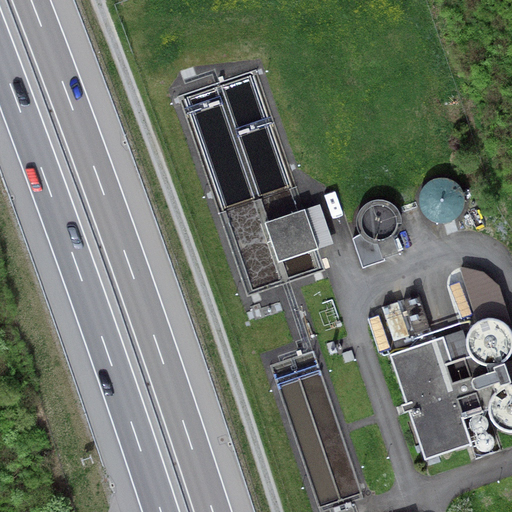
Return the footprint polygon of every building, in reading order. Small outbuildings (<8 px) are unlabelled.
[(419,202),(423,213),(432,221),(443,224),(447,235),(459,231),(455,220),(462,211),(464,200),(461,189),(452,181),(440,179),(429,182),(422,191),(419,202)] [(359,226),(363,235),(352,239),(362,269),(385,261),(384,257),(396,253),(391,238),(397,230),(398,220),(394,211),(386,205),(376,203),(366,208),(360,216),(359,226)] [(304,210),(265,223),(278,262),(318,249),(304,210)] [(403,301),(415,334),(430,328),(418,295),(403,301)] [(466,348),(470,356),(444,365),(436,340),(389,355),(425,461),(472,445),(463,419),(488,410),(490,419),(495,426),(502,431),(510,434),(511,433),(511,386),(510,384),(511,383),(511,361),(503,365),(503,363),(508,359),(511,351),(511,334),(507,327),(500,322),(491,319),(483,320),(475,324),(469,331),(466,339),(466,348)] [(469,424),(471,431),(478,434),(485,431),(488,425),(486,418),(479,415),(472,417),(469,424)] [(475,442),(478,449),(484,452),(491,450),(494,443),(492,436),(485,433),(478,436),(475,442)]
